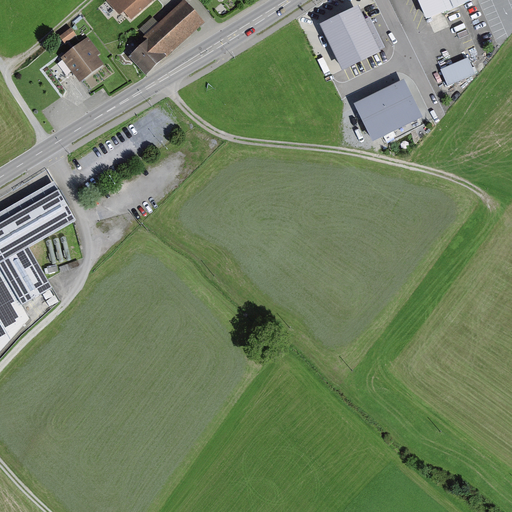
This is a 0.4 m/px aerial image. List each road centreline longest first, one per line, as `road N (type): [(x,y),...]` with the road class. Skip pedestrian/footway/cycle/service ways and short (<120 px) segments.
road 1 (track): [(488,200),(464,182),(374,156),(222,136),(197,121),(161,79)]
road 2 (secondary): [(291,0),(0,177)]
road 3 (track): [(0,368),(85,276),(84,211),(49,147)]
road 4 (residential): [(437,114),(381,0)]
